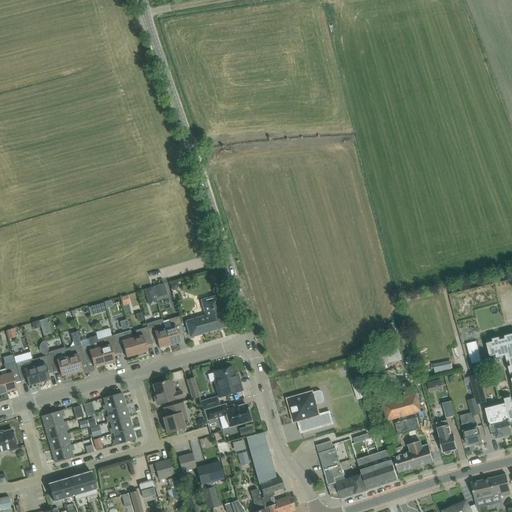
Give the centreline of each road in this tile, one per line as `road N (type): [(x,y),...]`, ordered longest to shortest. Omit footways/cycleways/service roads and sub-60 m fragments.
road 1 (tertiary): [(248,341),(141,0)]
road 2 (tertiary): [(315,511),(280,448),(248,341)]
road 3 (tertiary): [(346,511),(511,461)]
road 4 (residential): [(132,373),(248,341)]
